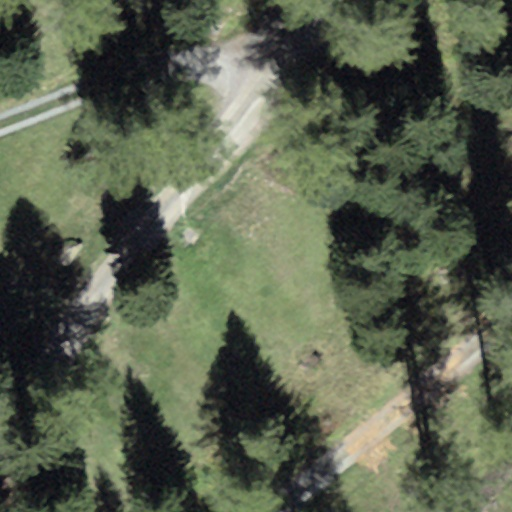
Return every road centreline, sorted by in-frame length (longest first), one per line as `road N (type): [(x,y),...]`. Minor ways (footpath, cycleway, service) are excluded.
road 1 (track): [(344,0),(0,420)]
road 2 (track): [(326,0),(0,128)]
road 3 (track): [(253,511),(511,301)]
